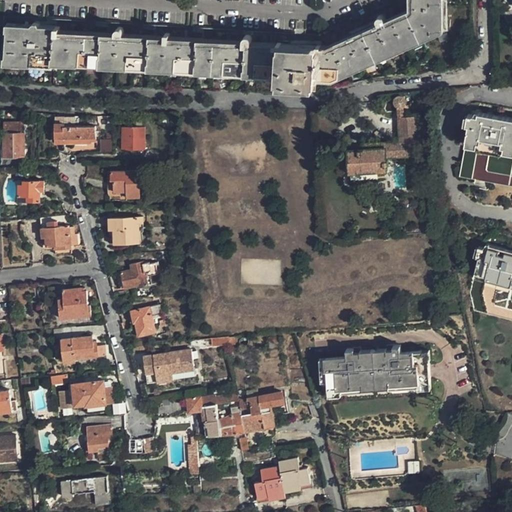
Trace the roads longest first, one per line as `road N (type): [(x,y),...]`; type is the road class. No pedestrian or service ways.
road 1 (residential): [(483,0),(481,67),(315,97)]
road 2 (residential): [(101,268),(143,431)]
